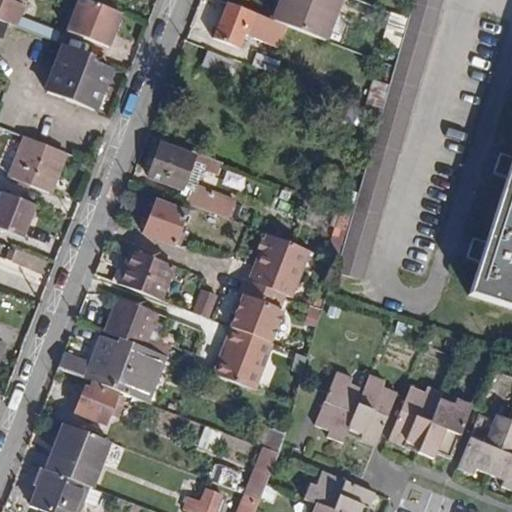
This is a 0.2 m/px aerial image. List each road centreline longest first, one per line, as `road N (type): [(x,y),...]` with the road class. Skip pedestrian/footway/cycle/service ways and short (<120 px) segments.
road 1 (residential): [(462,0),(376,294),(412,305),(424,297),(511,39)]
road 2 (residential): [(0,457),(175,0)]
